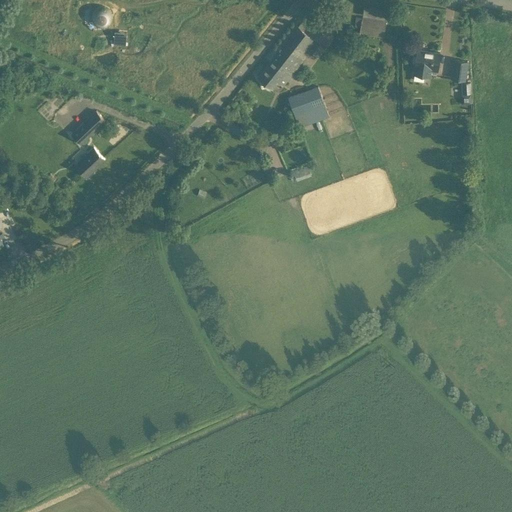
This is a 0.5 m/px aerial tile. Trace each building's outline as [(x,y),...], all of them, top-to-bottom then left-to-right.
[(113,20),(107,4),(92,9),(98,25),(113,20)] [(364,6),(362,15),(385,18),(386,9),(364,6)] [(78,36),(82,35),(85,32),(87,28),(87,24),(86,20),(83,17),(79,15),(75,15),(71,16),(68,19),(66,23),(66,27),(67,31),(70,34),(74,36),(78,36)] [(361,29),(384,33),(386,20),(363,17),(361,29)] [(302,19),(282,46),(302,62),(322,35),(302,19)] [(283,86),(291,75),(291,76),(302,62),(282,46),(258,76),(273,88),(278,82),(283,86)] [(440,52),(417,49),(416,55),(413,54),(412,61),(415,62),(415,64),(416,64),(414,73),(429,75),(430,69),(437,70),(440,52)] [(452,78),(464,80),(467,61),(454,59),(452,78)] [(462,93),(461,93),(462,103),(472,102),(472,93),(471,81),(462,82),(462,93)] [(288,97),(295,115),(299,126),(322,118),(318,107),(324,104),(318,85),(288,97)] [(233,104),(234,108),(239,110),(242,107),(241,102),(237,101),(233,104)] [(80,143),(105,119),(97,110),(71,134),(80,143)] [(87,175),(105,158),(93,146),(75,163),(87,175)] [(293,170),(297,180),(312,174),(308,164),(293,170)]
